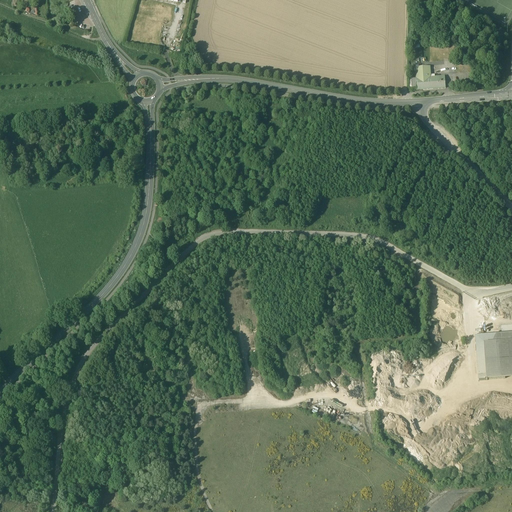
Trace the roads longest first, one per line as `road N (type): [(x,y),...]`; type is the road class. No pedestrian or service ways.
road 1 (track): [(54,511),(63,416),(77,373),(104,335),(203,239),(363,238),(477,292),(511,287)]
road 2 (tertiary): [(160,85),(236,80),(383,103),(511,94)]
road 3 (tertiary): [(0,390),(95,301),(135,248),(147,206),(148,104)]
road 4 (track): [(511,206),(429,124),(421,102)]
road 5 (track): [(471,290),(473,386),(511,404)]
